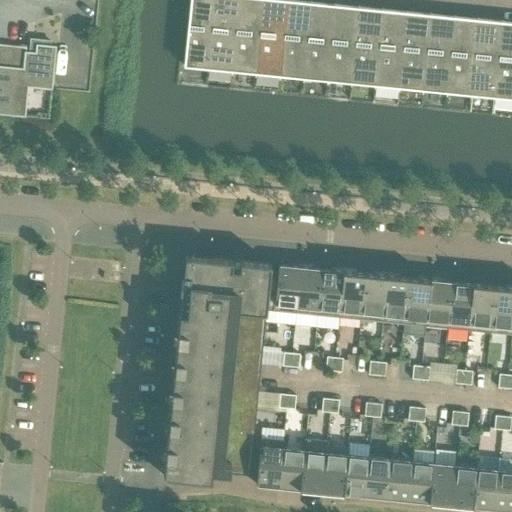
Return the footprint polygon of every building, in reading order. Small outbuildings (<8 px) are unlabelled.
[(189,0),(183,66),(208,68),(214,0),(189,0)] [(214,0),(208,68),(232,71),(238,0),(214,0)] [(238,0),(232,71),(256,73),(263,0),(238,0)] [(263,0),(256,73),(280,75),(287,0),(263,0)] [(287,0),(280,75),(303,78),(311,2),(288,0),(287,0)] [(303,78),(327,80),(335,5),(311,2),(303,78)] [(327,80),(351,83),(359,7),(335,5),(327,80)] [(351,83),(375,85),(383,9),(359,7),(351,83)] [(375,85),(399,87),(407,12),(383,9),(375,85)] [(399,87),(423,90),(430,14),(407,12),(399,87)] [(423,90),(447,92),(454,17),(430,14),(423,90)] [(447,92),(471,95),(478,19),(454,17),(447,92)] [(471,95),(494,97),(502,21),(478,19),(471,95)] [(494,97),(511,98),(511,22),(502,21),(494,97)] [(7,45),(0,113),(0,114),(25,117),(28,87),(52,90),(56,46),(36,44),(35,52),(26,51),(26,47),(7,45)] [(182,284),(163,475),(210,480),(211,472),(250,476),(250,475),(252,450),(270,264),(185,256),(182,284)] [(273,311),(295,313),(300,267),(277,265),(273,311)] [(295,313),(317,315),(321,269),(300,267),(295,313)] [(317,315),(338,317),(343,271),(321,269),(317,315)] [(338,317),(360,319),(364,274),(343,271),(338,317)] [(360,319),(381,321),(386,276),(364,274),(360,319)] [(381,321),(403,324),(408,278),(386,276),(381,321)] [(403,324),(425,326),(430,280),(408,278),(403,324)] [(425,326),(446,328),(451,282),(430,280),(425,326)] [(446,328),(468,330),(472,284),(451,282),(446,328)] [(468,330),(489,332),(494,287),(472,284),(468,330)] [(489,332),(511,334),(511,323),(511,288),(494,287),(489,332)] [(282,366),(290,367),(291,353),(283,352),(282,366)] [(291,353),(290,367),(298,367),(300,354),(291,353)] [(325,370),(333,371),(334,357),(326,357),(325,370)] [(334,357),(333,371),(341,372),(343,358),(334,357)] [(368,375),(376,375),(378,362),(369,361),(368,375)] [(378,362),(376,375),(384,376),(386,363),(378,362)] [(411,379),(420,380),(421,366),(413,365),(411,379)] [(421,366),(420,380),(428,380),(429,367),(421,366)] [(454,383),(463,384),(464,370),(456,370),(454,383)] [(464,370),(463,384),(471,385),(472,371),(464,370)] [(497,387),(506,388),(507,375),(499,374),(497,387)] [(278,407),(286,408),(287,395),(279,394),(278,407)] [(287,395),(286,408),(294,409),(296,395),(287,395)] [(321,412),(329,412),(330,399),(322,398),(321,412)] [(330,399),(329,412),(337,413),(339,400),(330,399)] [(364,416),(372,417),(373,403),(365,402),(364,416)] [(373,403),(372,417),(380,417),(381,404),(373,403)] [(407,420),(416,421),(417,407),(409,407),(407,420)] [(417,407),(416,421),(424,422),(425,408),(417,407)] [(450,424),(459,425),(460,412),(452,411),(450,424)] [(460,412),(459,425),(467,426),(468,413),(460,412)] [(493,429),(502,430),(503,416),(495,415),(493,429)] [(503,416),(502,430),(510,430),(511,417),(503,416)] [(259,451),(256,476),(256,484),(278,487),(283,441),(284,430),(261,428),(260,439),(259,451)] [(278,487),(300,489),(303,450),(283,448),(284,441),(283,441),(278,487)] [(300,489),(321,491),(326,445),(324,445),(324,452),(303,450),(300,489)] [(321,491),(343,493),(347,447),(326,445),(321,491)] [(343,493),(364,495),(368,457),(348,455),(348,448),(347,447),(343,493)] [(250,475),(256,476),(259,451),(252,450),(250,475)] [(511,456),(480,455),(480,466),(511,466),(511,456)] [(364,495),(386,497),(390,459),(368,457),(364,495)] [(386,497),(408,500),(411,461),(390,459),(386,497)] [(408,500),(429,502),(433,464),(411,461),(408,500)] [(429,502),(451,504),(454,466),(433,464),(429,502)] [(451,504),(472,506),(476,468),(454,466),(451,504)] [(472,506),(494,508),(497,470),(476,468),(472,506)] [(511,471),(497,470),(494,508),(511,510),(511,471)]
